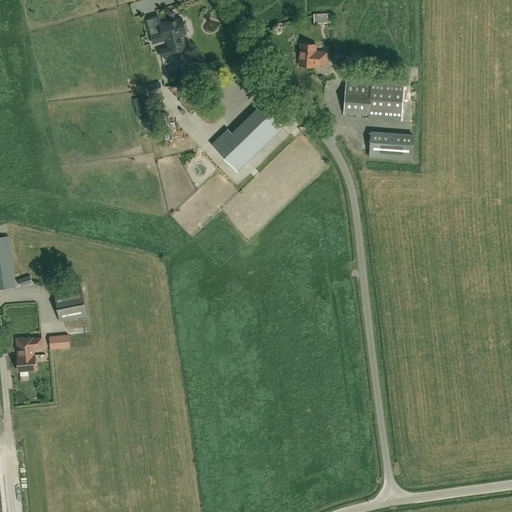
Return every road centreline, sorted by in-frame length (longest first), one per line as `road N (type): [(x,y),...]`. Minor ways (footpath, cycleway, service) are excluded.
road 1 (unclassified): [(391,500),(348,180),(332,147),(256,63),(238,0)]
road 2 (unclassified): [(511,485),(391,500)]
